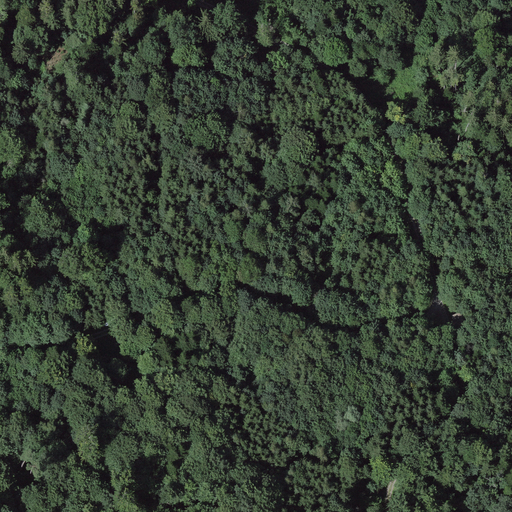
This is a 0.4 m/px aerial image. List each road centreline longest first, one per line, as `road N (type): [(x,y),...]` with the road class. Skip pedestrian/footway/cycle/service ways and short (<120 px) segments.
road 1 (track): [(390,511),(408,459),(448,420),(456,370),(395,157),(354,85),(178,0)]
road 2 (track): [(0,347),(62,348),(202,297),(238,296),(340,334),(442,313)]
